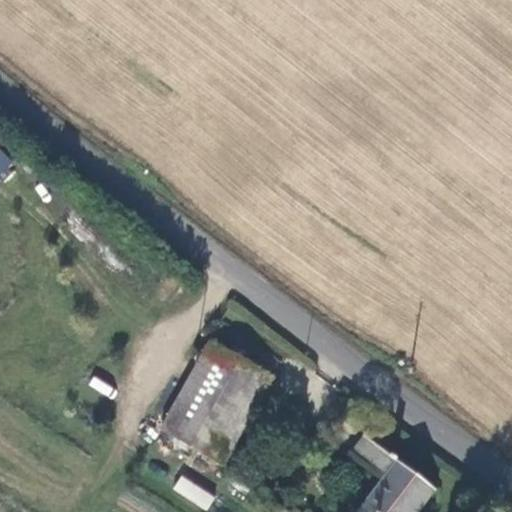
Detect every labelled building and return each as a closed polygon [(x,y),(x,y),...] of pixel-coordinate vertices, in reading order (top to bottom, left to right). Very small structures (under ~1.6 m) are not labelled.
[(0,178),(14,160),(0,148),(0,178)] [(160,430),(188,446),(233,358),(209,345),(160,430)] [(271,379),(233,358),(188,446),(224,467),(271,379)] [(417,511),(435,489),(364,436),(351,454),(383,480),(359,511),(417,511)] [(207,511),(216,497),(181,474),(171,489),(207,511)]
